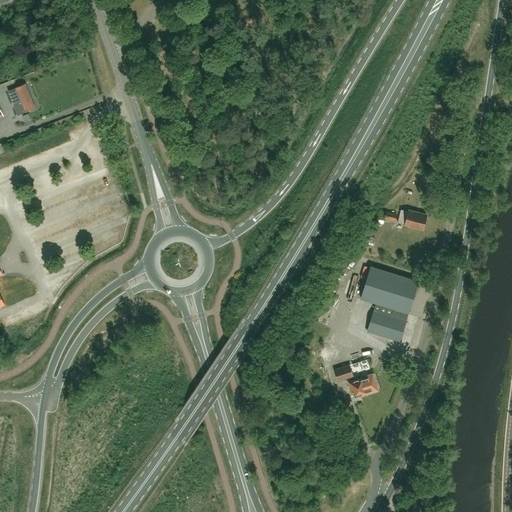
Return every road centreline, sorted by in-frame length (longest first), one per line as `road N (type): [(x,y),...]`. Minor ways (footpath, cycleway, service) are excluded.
road 1 (trunk): [(122,511),(245,334),(411,53)]
road 2 (trunk): [(382,504),(419,424),(452,320),(501,0)]
road 3 (trunk): [(399,0),(281,194),(207,247)]
road 4 (residential): [(449,219),(421,348),(377,482)]
road 5 (primary): [(148,266),(81,314),(53,360),(44,397)]
road 6 (tertiary): [(150,158),(94,0)]
road 7 (unclassified): [(44,397),(98,315),(157,283)]
road 8 (primary): [(243,479),(208,359)]
